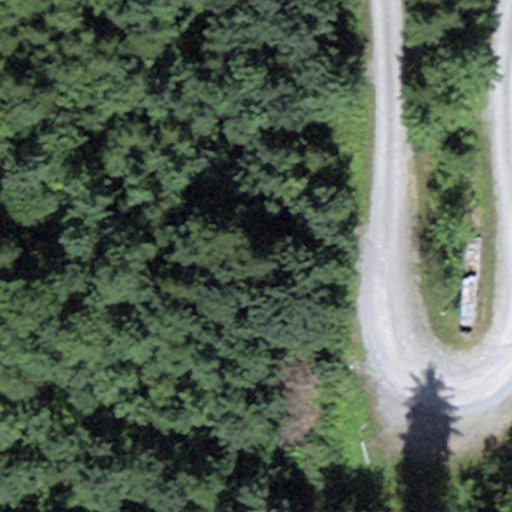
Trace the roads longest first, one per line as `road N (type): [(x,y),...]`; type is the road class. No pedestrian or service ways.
road 1 (track): [(382,0),(388,247),(379,376),(452,416),(511,376)]
road 2 (track): [(511,324),(501,64),(511,22)]
